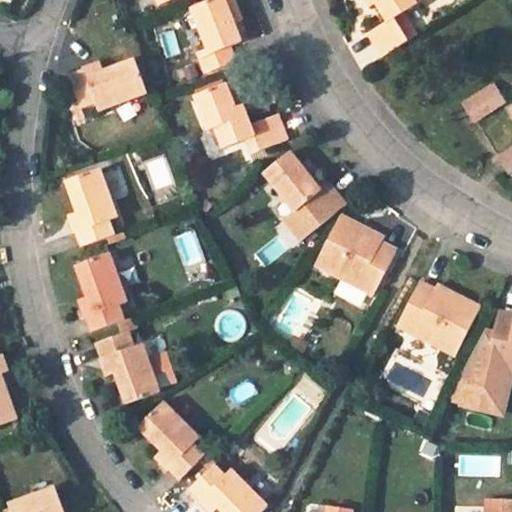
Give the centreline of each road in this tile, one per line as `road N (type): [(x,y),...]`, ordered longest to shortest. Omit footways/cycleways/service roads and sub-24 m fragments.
road 1 (residential): [(143,511),(92,446),(56,374),(30,289),(20,210),(35,52)]
road 2 (residential): [(511,241),(440,207),(380,157),(334,100),(286,0)]
